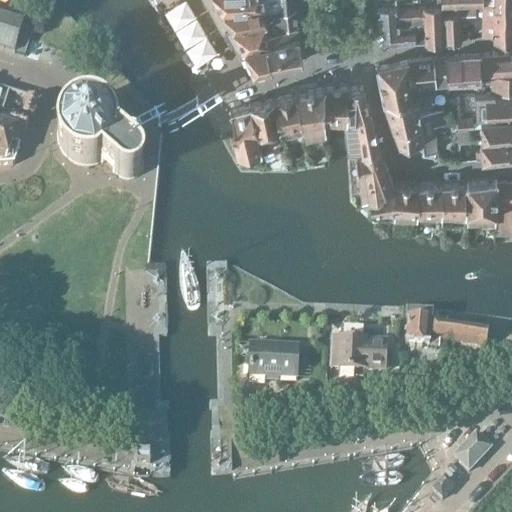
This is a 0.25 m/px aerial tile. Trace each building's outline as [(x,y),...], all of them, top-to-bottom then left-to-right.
[(284,0),(277,1),(277,0),(216,0),(223,11),(262,7),(263,10),(268,10),(294,7),(293,0),(284,0)] [(441,40),(441,7),(440,0),(436,0),(437,6),(422,5),(423,17),(424,41),(441,40)] [(415,42),(424,41),(423,17),(398,19),(377,5),(379,41),(384,44),(415,42)] [(422,5),(397,5),(398,19),(423,17),(422,5)] [(265,18),(263,10),(262,7),(223,11),(233,29),(266,20),(265,18)] [(294,7),(268,10),(263,10),(265,18),(269,17),(271,28),(296,25),(294,7)] [(476,13),(475,7),(441,7),(441,40),(444,40),(444,41),(461,40),(460,14),(476,13)] [(511,31),(511,7),(483,7),(482,35),(493,35),(493,40),(511,31)] [(0,49),(14,54),(24,23),(0,15),(0,49)] [(244,49),(269,43),(299,36),(298,27),(268,30),(266,20),(233,29),(244,47),(244,49)] [(303,61),(299,36),(269,43),(272,67),(303,61)] [(272,67),(269,43),(244,49),(253,71),(272,67)] [(481,84),(490,83),(490,92),(511,91),(511,55),(510,51),(481,54),(481,74),(481,80),(481,84)] [(481,54),(446,56),(447,81),(447,82),(481,80),(481,74),(481,54)] [(407,59),(407,58),(377,65),(384,101),(384,102),(419,100),(420,104),(432,103),(431,90),(434,89),(433,82),(447,81),(446,56),(445,56),(407,59)] [(294,90),(304,132),(306,138),(326,134),(325,125),(325,85),(294,90)] [(347,126),(347,121),(349,86),(325,85),(325,125),(347,126)] [(347,121),(350,143),(349,143),(350,152),(355,152),(379,145),(363,90),(359,86),(349,86),(347,121)] [(0,166),(14,166),(19,146),(18,145),(21,136),(22,137),(23,134),(24,134),(28,121),(2,113),(9,93),(0,90),(0,166)] [(282,135),(304,132),(294,90),(273,96),(282,133),(282,135)] [(511,117),(511,91),(490,92),(474,93),(476,117),(496,117),(496,118),(511,117)] [(273,96),(251,102),(259,136),(282,133),(273,96)] [(27,99),(23,115),(29,117),(32,118),(39,102),(28,98),(27,99)] [(420,111),(420,104),(419,100),(384,102),(389,114),(420,111)] [(251,102),(230,108),(237,133),(233,134),(237,152),(239,159),(262,154),(259,136),(251,102)] [(58,132),(57,138),(58,143),(59,148),(62,153),(65,157),(69,161),(73,164),(78,166),(83,167),(88,167),(93,166),(98,165),(101,162),(103,164),(115,174),(122,180),(124,181),(126,181),(129,181),(131,181),(134,180),(136,179),(138,178),(140,176),(141,174),(142,171),(143,169),(143,166),(143,164),(142,161),(141,159),(139,157),(132,151),(120,141),(117,138),(116,133),(115,127),(113,122),(109,118),(105,114),(101,111),(96,109),(91,108),(86,108),(81,109),(77,110),(72,112),(68,115),(64,118),(61,123),(59,127),(58,132)] [(422,140),(423,152),(423,156),(434,157),(435,151),(438,151),(436,132),(434,132),(434,126),(445,124),(443,109),(420,111),(389,114),(399,142),(422,140)] [(472,116),(458,118),(458,128),(456,128),(457,142),(466,141),(465,128),(473,128),(473,127),(480,126),(481,138),(511,135),(511,117),(496,118),(480,120),(473,121),(472,116)] [(511,155),(511,135),(481,138),(480,139),(481,149),(475,150),(476,158),(482,157),(482,158),(511,155)] [(393,182),(379,145),(355,152),(357,166),(356,166),(361,200),(368,197),(369,196),(393,182)] [(467,221),(495,221),(497,180),(465,183),(466,217),(467,221)] [(511,180),(497,180),(495,221),(494,234),(511,235),(511,180)] [(396,207),(396,218),(417,219),(418,217),(419,186),(393,182),(369,196),(371,206),(396,207)] [(442,216),(466,217),(465,183),(441,184),(441,217),(442,216)] [(441,184),(419,186),(418,217),(441,217),(441,184)] [(429,347),(430,341),(432,322),(433,311),(408,310),(407,321),(405,344),(429,347)] [(446,324),(447,318),(438,316),(437,323),(432,322),(430,341),(429,347),(438,349),(439,342),(485,349),(488,331),(446,324)] [(387,343),(339,340),(332,340),(331,371),(365,372),(365,371),(386,372),(386,364),(386,354),(387,343)] [(297,381),(299,350),(249,347),(247,378),(297,381)] [(152,356),(137,356),(138,403),(152,402),(152,356)] [(469,473),(491,449),(476,435),(453,459),(469,473)] [(150,465),(150,453),(136,453),(136,465),(150,465)] [(433,493),(442,500),(453,488),(444,480),(433,493)]
